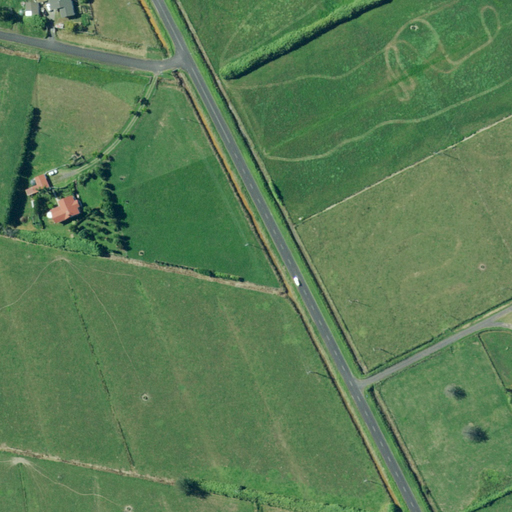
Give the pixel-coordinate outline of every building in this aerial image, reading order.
[(51,0),(54,11),(62,9),(64,18),(77,16),(73,0),(51,0)] [(40,17),(40,3),(28,3),(28,17),(40,17)] [(52,187),(46,174),(37,178),(42,191),(52,187)] [(29,195),(42,191),(40,186),(27,190),(29,195)] [(81,207),(84,206),(81,199),(79,200),(77,195),(61,202),(63,207),(54,211),(59,224),(83,213),(81,207)]
